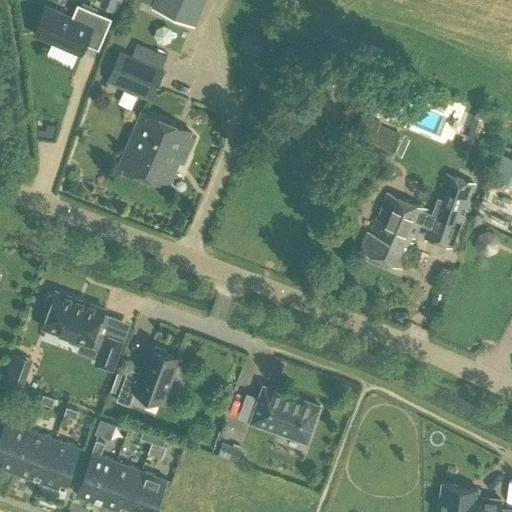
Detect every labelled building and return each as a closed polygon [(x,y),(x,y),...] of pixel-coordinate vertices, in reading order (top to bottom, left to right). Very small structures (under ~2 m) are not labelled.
[(154,0),(152,6),(195,24),(204,0),(154,0)] [(33,33),(81,55),(93,29),(105,34),(112,19),(77,3),(71,17),(45,6),(33,33)] [(258,57),(264,40),(245,32),(238,49),(258,57)] [(151,101),(164,70),(119,51),(106,82),(151,101)] [(390,88),(385,87),(381,89),(380,94),(382,99),(388,101),(392,98),(393,93),(390,88)] [(183,164),(194,138),(189,136),(191,132),(142,112),(120,165),(169,185),(178,162),(183,164)] [(390,155),(399,134),(379,125),(381,122),(361,113),(350,138),(390,155)] [(36,131),(35,138),(51,140),(53,127),(45,126),(44,132),(36,131)] [(457,175),(437,242),(455,247),(472,190),(470,189),(472,180),(457,175)] [(402,269),(426,210),(387,194),(370,234),(367,233),(360,251),(402,269)] [(496,233),(487,230),(478,234),(474,243),(478,252),(488,256),(496,252),(500,243),(496,233)] [(105,338),(94,333),(103,309),(55,290),(53,294),(49,292),(44,305),(48,307),(41,326),(90,345),(91,341),(101,345),(98,355),(114,361),(123,338),(107,332),(105,338)] [(164,351),(153,347),(152,349),(149,348),(138,379),(126,374),(117,399),(129,403),(133,392),(163,403),(179,360),(163,354),(164,351)] [(310,434),(320,406),(263,386),(250,421),(280,432),(283,425),(310,434)] [(237,394),(229,416),(240,421),(249,399),(237,394)] [(0,466),(15,472),(31,429),(14,423),(19,411),(10,408),(6,420),(5,420),(0,434),(0,466)] [(39,481),(55,438),(31,429),(15,472),(39,481)] [(55,438),(39,481),(65,491),(81,447),(55,438)] [(101,504),(117,461),(100,455),(105,443),(96,440),(92,451),(91,451),(75,495),(101,504)] [(122,511),(125,511),(141,470),(117,461),(101,504),(122,511)] [(141,470),(125,511),(154,511),(167,479),(141,470)] [(279,496),(282,488),(267,483),(262,497),(271,500),(266,511),(304,511),(307,506),(279,496)] [(478,490),(442,485),(437,511),(503,511),(505,502),(477,498),(478,490)] [(193,511),(195,506),(172,497),(166,511),(193,511)]
